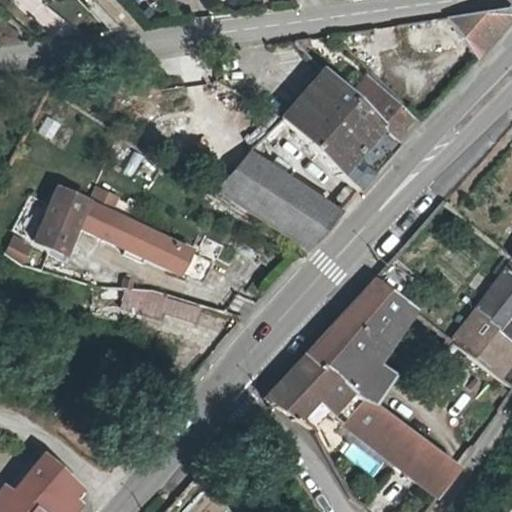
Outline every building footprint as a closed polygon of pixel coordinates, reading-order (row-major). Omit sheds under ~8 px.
[(511,11),(508,10),(506,11),(498,12),(447,20),(476,59),(487,48),(511,19),(511,11)] [(0,20),(0,35),(15,45),(22,34),(0,20)] [(318,50),(307,39),(294,41),(309,57),(318,50)] [(325,74),(346,97),(362,82),(340,60),(325,74)] [(346,97),(325,74),(323,72),(280,118),(355,194),(389,156),(397,147),(390,140),(388,141),(346,97)] [(388,141),(390,140),(409,121),(367,78),(362,82),(346,97),(388,141)] [(38,132),(51,139),(59,123),(46,116),(38,132)] [(337,213),(250,153),(216,191),(302,250),(337,213)] [(90,203),(111,213),(117,197),(98,187),(90,203)] [(87,202),(59,189),(31,241),(49,248),(61,253),(76,225),(178,274),(189,251),(111,213),(90,203),(87,202)] [(18,264),(29,245),(29,244),(14,235),(4,251),(18,264)] [(47,253),(29,245),(18,264),(64,278),(67,267),(44,260),(47,253)] [(511,262),(449,343),(496,379),(511,356),(511,262)] [(322,339),(358,361),(400,306),(373,283),(322,339)] [(121,312),(127,290),(97,288),(93,305),(121,312)] [(166,300),(170,301),(172,297),(148,292),(127,290),(121,312),(160,321),(162,314),(161,314),(166,300)] [(170,301),(166,300),(161,314),(162,314),(196,322),(199,308),(170,301)] [(358,361),(377,366),(410,314),(400,306),(358,361)] [(322,339),(304,357),(337,379),(353,394),(361,401),(375,405),(394,376),(377,366),(358,361),(322,339)] [(263,399),(296,422),(315,401),(337,379),(304,357),(263,399)] [(337,379),(315,401),(332,417),(353,394),(337,379)] [(375,405),(361,401),(342,428),(434,498),(455,468),(407,432),(373,406),(375,405)] [(372,476),(382,463),(352,441),(343,454),(372,476)] [(31,511),(32,511),(74,511),(78,508),(63,493),(71,484),(41,456),(10,493),(3,486),(0,489),(0,511),(31,511)]
